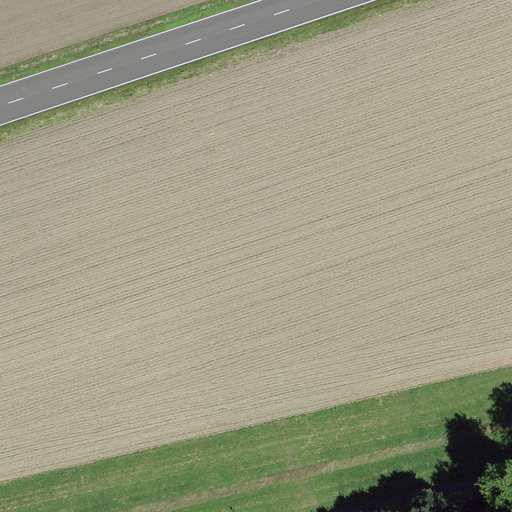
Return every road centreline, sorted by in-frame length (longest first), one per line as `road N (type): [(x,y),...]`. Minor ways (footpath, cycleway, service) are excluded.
road 1 (primary): [(316,0),(0,105)]
road 2 (track): [(344,511),(511,472)]
